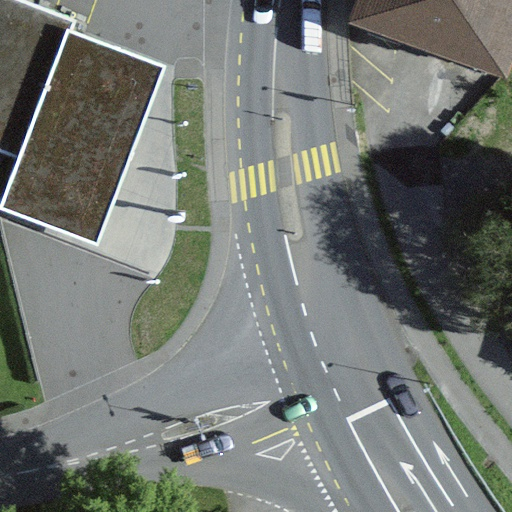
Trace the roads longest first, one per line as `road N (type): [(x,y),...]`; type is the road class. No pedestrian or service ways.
road 1 (primary): [(282,0),(280,125),(289,206),(337,372)]
road 2 (unclassified): [(0,479),(159,438),(337,372)]
road 3 (primary): [(337,372),(410,511)]
